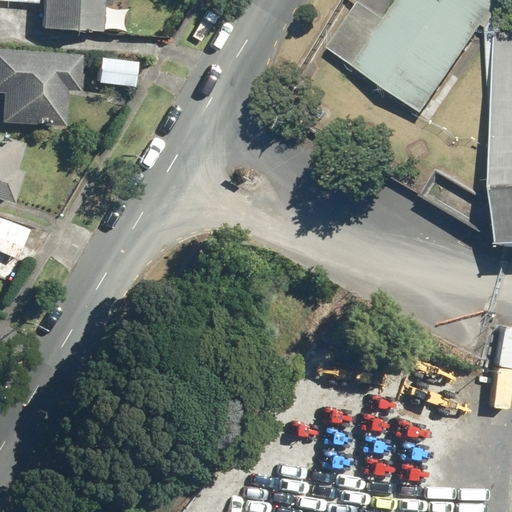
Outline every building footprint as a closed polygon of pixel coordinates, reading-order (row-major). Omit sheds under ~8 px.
[(0,0),(38,2),(37,27),(98,30),(99,0),(0,0)] [(427,115),(508,0),(402,0),(357,66),(427,115)] [(76,91),(78,54),(0,49),(0,120),(61,125),(63,90),(76,91)] [(511,53),(503,54),(511,248),(511,247),(511,53)] [(132,86),(135,60),(98,56),(95,82),(132,86)] [(12,169),(20,142),(0,135),(0,198),(9,201),(18,171),(12,169)] [(20,245),(26,229),(0,218),(0,251),(11,256),(16,243),(20,245)]
